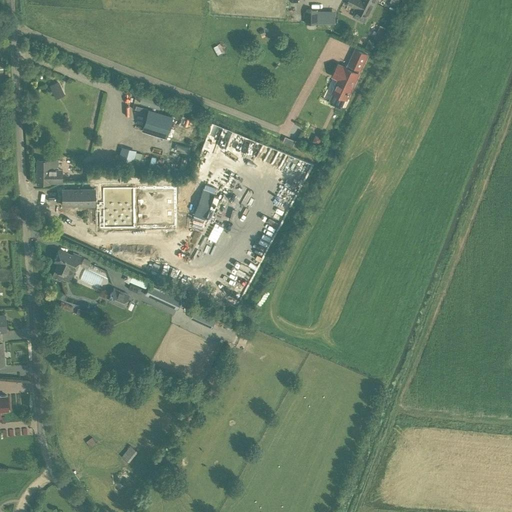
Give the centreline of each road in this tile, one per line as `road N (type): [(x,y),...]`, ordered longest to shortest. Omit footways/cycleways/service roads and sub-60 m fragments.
road 1 (unclassified): [(11,0),(42,444),(53,475),(83,511)]
road 2 (unknown): [(22,203),(105,228),(235,232)]
